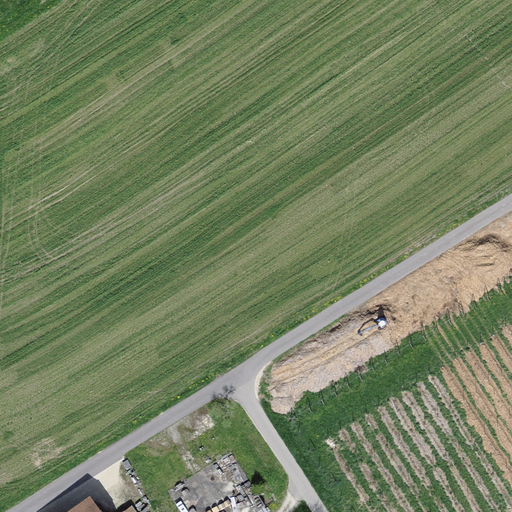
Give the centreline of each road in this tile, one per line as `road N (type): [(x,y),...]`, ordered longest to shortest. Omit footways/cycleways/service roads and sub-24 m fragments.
road 1 (residential): [(22,511),(511,201)]
road 2 (track): [(231,378),(317,511)]
